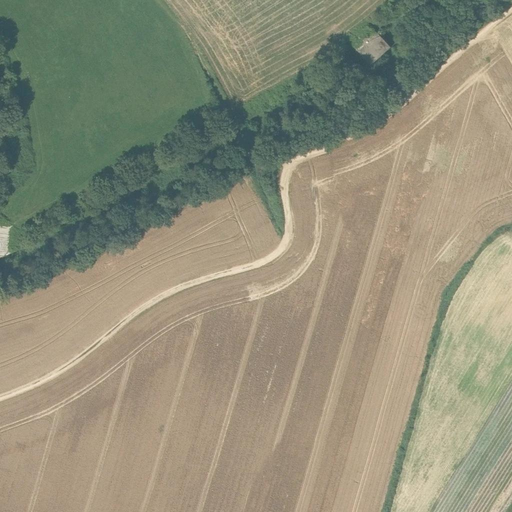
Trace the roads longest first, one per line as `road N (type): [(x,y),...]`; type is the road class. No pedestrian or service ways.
road 1 (track): [(0,386),(67,352),(161,283),(268,246),(280,220),(273,156)]
road 2 (track): [(273,156),(374,122),(511,7)]
